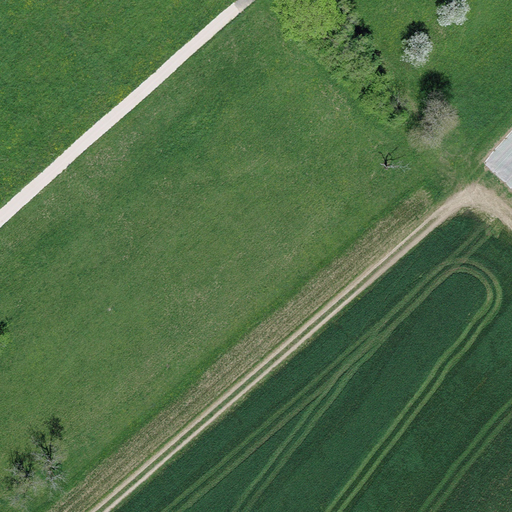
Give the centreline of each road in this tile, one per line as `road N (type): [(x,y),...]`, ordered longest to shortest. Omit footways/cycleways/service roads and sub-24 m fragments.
road 1 (track): [(95,511),(458,198),(474,194),(511,223)]
road 2 (track): [(0,218),(242,0)]
